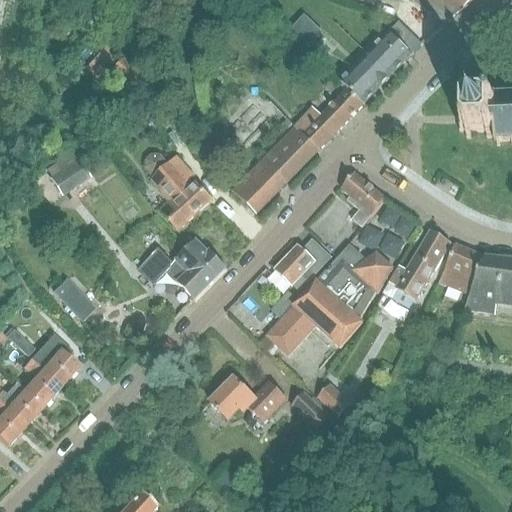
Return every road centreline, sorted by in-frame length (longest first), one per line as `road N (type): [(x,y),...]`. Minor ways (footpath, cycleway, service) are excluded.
road 1 (residential): [(17,511),(355,152)]
road 2 (residential): [(499,0),(355,152)]
road 3 (residential): [(355,152),(470,231),(511,238)]
